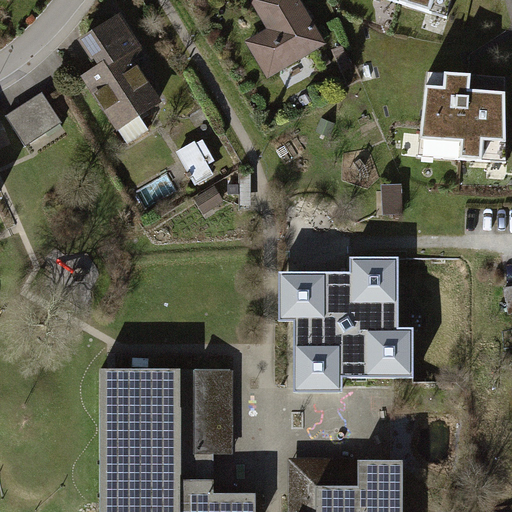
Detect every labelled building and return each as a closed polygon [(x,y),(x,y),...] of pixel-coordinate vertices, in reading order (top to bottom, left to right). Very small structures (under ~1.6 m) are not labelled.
[(255,53),(268,75),(322,43),(296,0),(253,0),(270,28),(250,40),(257,53),(255,53)] [(387,0),(432,14),(435,0),(387,0)] [(85,78),(128,144),(149,131),(139,115),(158,103),(126,53),(137,46),(119,18),(83,41),(100,68),(85,78)] [(505,79),(428,74),(421,137),(436,139),(435,158),(490,162),(491,142),(506,142),(505,79)] [(43,93),(20,108),(39,137),(62,123),(43,93)] [(39,137),(20,108),(6,117),(25,146),(39,137)] [(194,144),(179,152),(190,172),(187,174),(189,178),(193,176),(196,183),(207,177),(203,170),(208,168),(206,165),(213,161),(202,142),(195,146),(194,144)] [(250,172),(238,172),(239,212),(252,212),(250,172)] [(399,185),(383,186),(385,214),(401,213),(399,185)] [(215,190),(206,195),(213,205),(221,200),(215,190)] [(295,392),(342,392),(342,378),(414,378),(414,329),(399,329),(399,258),(350,258),(350,273),(294,273),(294,274),(280,274),(280,321),(294,321),(294,378),(295,378),(295,392)] [(230,370),(101,370),(101,511),(256,511),(256,494),(214,494),(214,415),(230,415),(230,370)] [(400,511),(401,461),(341,461),(341,487),(317,487),(317,494),(291,494),(290,511),(400,511)]
